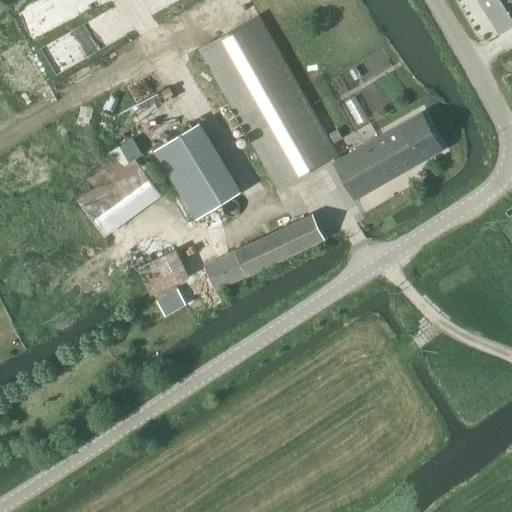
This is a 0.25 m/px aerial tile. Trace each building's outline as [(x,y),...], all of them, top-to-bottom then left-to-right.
[(511,0),(477,0),(499,34),(511,26),(511,0)] [(340,159),(258,16),(199,50),(279,189),(332,158),(335,162),(340,159)] [(421,113),(340,159),(335,162),(356,199),(442,149),(421,113)] [(198,125),(155,150),(194,216),(238,191),(198,125)] [(158,195),(133,162),(79,200),(103,234),(158,195)] [(312,215),(205,267),(217,291),(324,239),(312,215)] [(177,249),(140,267),(153,294),(189,276),(177,249)]
